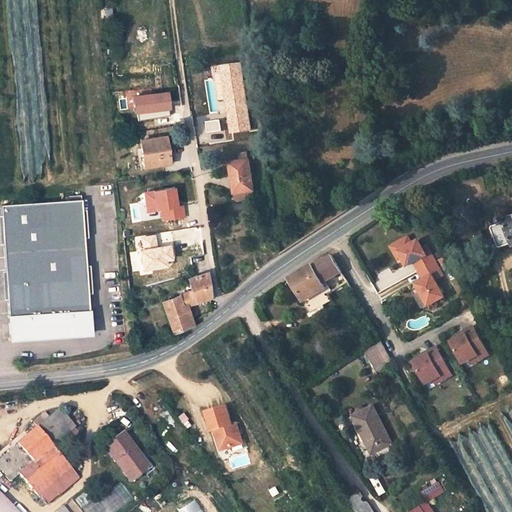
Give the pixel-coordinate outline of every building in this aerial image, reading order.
[(217,101),(226,100),(229,132),(247,130),(239,63),(212,67),(217,101)] [(169,93),(134,97),(136,115),(171,110),(169,93)] [(219,120),(206,121),(207,133),(220,132),(219,120)] [(169,163),(165,137),(141,141),(144,167),(169,163)] [(249,160),(230,162),(235,193),(253,190),(249,160)] [(149,212),(163,211),(165,219),(185,217),(183,206),(179,207),(177,190),(146,193),(149,212)] [(89,313),(81,199),(0,204),(0,212),(9,339),(90,333),(89,313)] [(511,216),(507,218),(505,218),(502,218),(501,219),(501,221),(501,222),(502,224),(495,226),(495,228),(501,247),(504,247),(511,244),(511,216)] [(157,236),(142,237),(144,250),(142,251),(144,271),(168,268),(168,262),(175,261),(173,247),(159,249),(157,236)] [(425,279),(437,301),(445,296),(436,280),(444,275),(427,245),(423,247),(419,240),(412,243),(409,236),(403,239),(415,261),(417,260),(422,269),(427,278),(425,279)] [(403,239),(395,244),(403,259),(407,266),(415,261),(403,239)] [(395,244),(391,246),(400,261),(403,259),(395,244)] [(290,278),(311,312),(333,299),(322,280),(340,268),(332,255),(325,252),(313,263),(290,278)] [(453,266),(447,255),(439,260),(445,270),(453,266)] [(324,283),(342,272),(340,268),(322,280),(324,283)] [(206,273),(188,279),(192,291),(162,302),(172,333),(190,325),(182,307),(187,306),(210,297),(206,273)] [(437,301),(425,279),(416,284),(428,305),(437,301)] [(194,322),(187,306),(182,307),(190,325),(194,322)] [(490,354),(474,327),(465,332),(467,334),(451,342),(463,363),(470,359),(478,355),(480,359),(490,354)] [(366,350),(380,374),(395,363),(382,340),(366,350)] [(452,375),(437,347),(428,352),(429,354),(414,362),(425,384),(433,379),(440,375),(443,380),(452,375)] [(473,363),(480,359),(478,355),(470,359),(473,363)] [(443,380),(440,375),(433,379),(435,384),(443,380)] [(227,405),(206,412),(212,431),(215,430),(216,433),(219,433),(220,437),(218,438),(222,451),(234,447),(233,443),(243,440),(238,423),(233,424),(227,405)] [(358,414),(371,439),(366,441),(372,453),(374,453),(375,456),(378,458),(381,458),(391,454),(393,451),(393,448),(391,444),(392,443),(379,417),(376,411),(374,406),(364,410),(364,411),(360,413),(358,414)] [(54,447),(76,428),(60,409),(43,423),(40,419),(34,423),(37,428),(54,447)] [(353,416),(366,441),(371,439),(358,414),(353,416)] [(37,428),(0,459),(0,470),(11,483),(19,476),(34,492),(46,506),(79,477),(54,447),(37,428)] [(136,477),(148,468),(123,435),(106,448),(111,455),(131,481),(136,477)] [(427,500),(445,493),(440,482),(423,489),(427,500)] [(371,511),(359,491),(348,498),(356,511),(371,511)] [(17,511),(0,494),(0,511),(17,511)] [(408,511),(434,511),(427,500),(408,511)]
